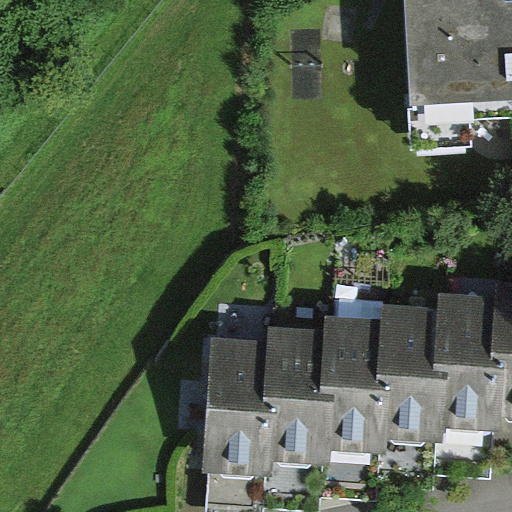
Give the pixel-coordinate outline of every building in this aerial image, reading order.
[(511,0),(391,0),(400,144),(454,141),(453,109),(511,106),(511,0)] [(489,471),(511,471),(511,287),(500,287),(499,303),(489,471)] [(434,484),(488,487),(489,471),(499,303),(442,301),(442,310),(434,484)] [(378,491),(434,494),(434,484),(442,310),(388,308),(388,323),(378,491)] [(321,504),(377,506),(378,491),(388,323),(331,320),(331,332),(321,504)] [(263,511),(320,511),(321,504),(331,332),(274,330),(273,345),(263,511)] [(208,511),(263,511),(273,345),(217,343),(208,511)]
